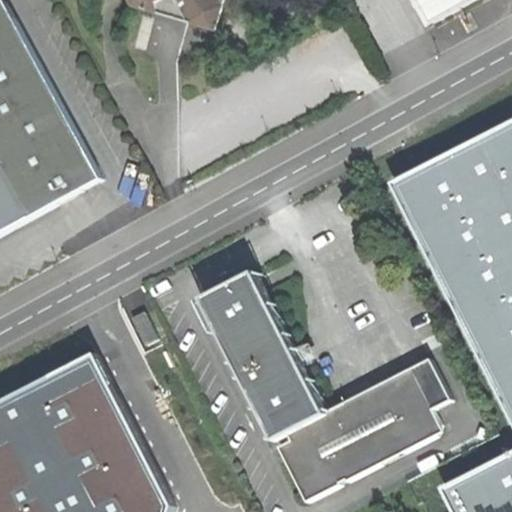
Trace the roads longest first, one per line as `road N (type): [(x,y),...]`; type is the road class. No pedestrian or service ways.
road 1 (unknown): [(287,215),(212,252),(185,286),(292,496),(315,508),(441,442),(467,407),(444,356),(354,232),(333,207),(316,203)]
road 2 (unclassified): [(511,49),(0,331)]
road 3 (unknown): [(102,273),(170,445),(160,478),(128,511)]
road 4 (unknown): [(287,215),(369,350)]
